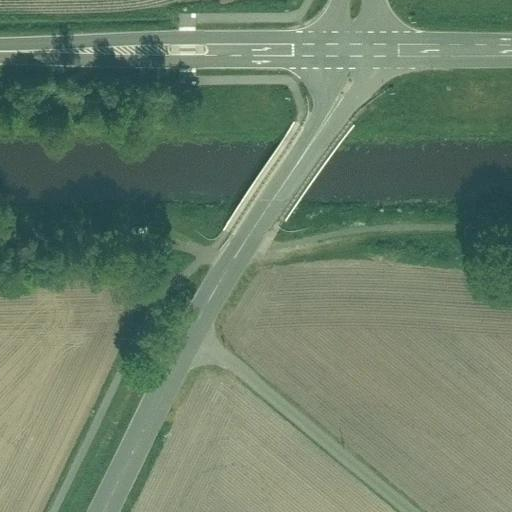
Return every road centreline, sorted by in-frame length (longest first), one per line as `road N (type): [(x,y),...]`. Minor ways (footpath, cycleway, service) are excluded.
road 1 (secondary): [(103,511),(169,369),(334,105),(353,48)]
road 2 (tertiary): [(353,48),(0,50)]
road 3 (tertiary): [(511,50),(353,48)]
